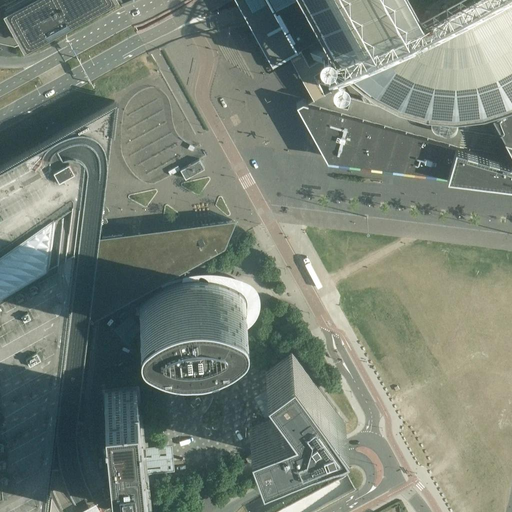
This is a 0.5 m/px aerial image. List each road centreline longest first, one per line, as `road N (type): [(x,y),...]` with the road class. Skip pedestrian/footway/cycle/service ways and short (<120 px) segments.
road 1 (secondary): [(0,118),(206,0)]
road 2 (residential): [(202,418),(178,409),(170,393),(172,376),(190,359),(217,363),(227,376),(226,402),(210,416)]
road 3 (unclassified): [(365,437),(228,511)]
